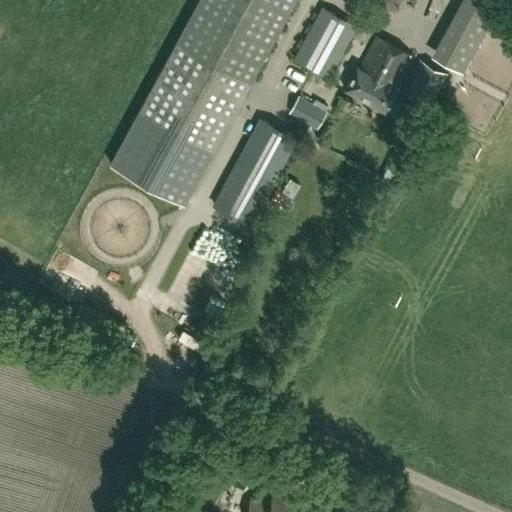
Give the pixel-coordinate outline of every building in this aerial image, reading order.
[(295,0),(199,0),(139,111),(213,151),(295,0)] [(501,0),(461,0),(432,54),(463,71),(501,0)] [(323,6),(295,58),(329,76),(357,24),(323,6)] [(358,64),(345,88),(386,110),(400,118),(408,103),(394,95),(402,81),(399,79),(413,54),(379,35),(362,66),(358,64)] [(402,91),(430,106),(447,74),(419,59),(402,91)] [(317,127),(326,112),(299,96),(290,111),(317,127)] [(213,151),(139,111),(110,164),(185,204),(213,151)] [(262,118),(240,160),(215,206),(250,225),(274,178),(296,136),(262,118)] [(291,178),(283,191),(293,197),(301,184),(291,178)] [(205,242),(199,253),(241,277),(247,267),(205,242)] [(210,473),(245,487),(253,469),(218,455),(218,456),(212,453),(205,469),(211,472),(210,473)] [(199,493),(212,499),(217,486),(204,480),(199,493)] [(244,511),(313,511),(315,510),(274,491),(269,503),(252,496),(244,511)]
